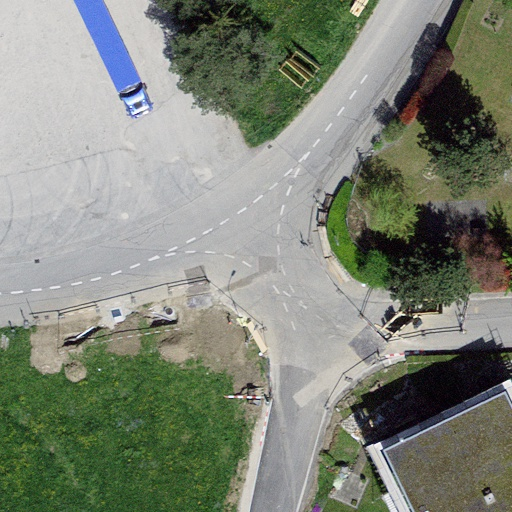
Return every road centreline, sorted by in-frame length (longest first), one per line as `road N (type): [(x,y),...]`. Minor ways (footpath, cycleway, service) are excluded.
road 1 (residential): [(415,0),(319,154),(242,229)]
road 2 (residential): [(242,229),(168,270),(0,299)]
road 3 (residential): [(511,316),(304,323)]
road 4 (unclassified): [(266,511),(304,323)]
